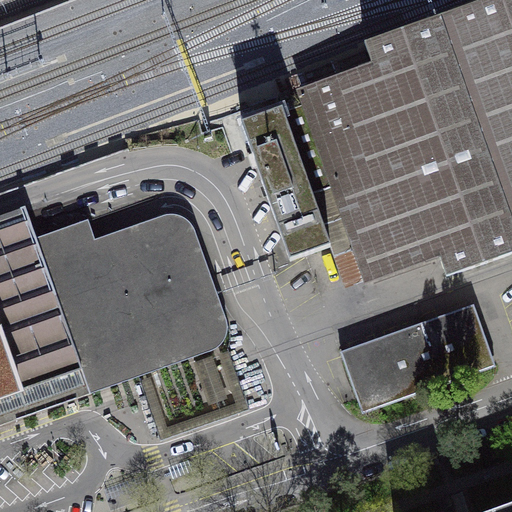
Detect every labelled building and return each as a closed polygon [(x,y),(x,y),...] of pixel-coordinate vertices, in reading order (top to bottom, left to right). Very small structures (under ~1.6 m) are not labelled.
[(372,68),(302,93),(307,105),(283,113),(312,195),(335,186),(369,281),(439,256),(446,277),(511,254),(511,0),(489,0),(364,44),(372,68)] [(282,111),(241,125),(253,158),(290,262),(330,247),(312,195),(283,113),(282,111)] [(36,239),(25,208),(0,217),(0,398),(82,370),(43,259),(36,239)] [(162,217),(95,241),(43,259),(82,370),(106,361),(225,319),(195,232),(193,229),(191,225),(188,222),(185,220),(181,218),(178,217),(174,216),(170,216),(165,216),(162,217)] [(43,259),(95,241),(91,231),(88,221),(36,239),(43,259)] [(473,307),(341,353),(363,414),(494,367),(484,337),(473,307)]
